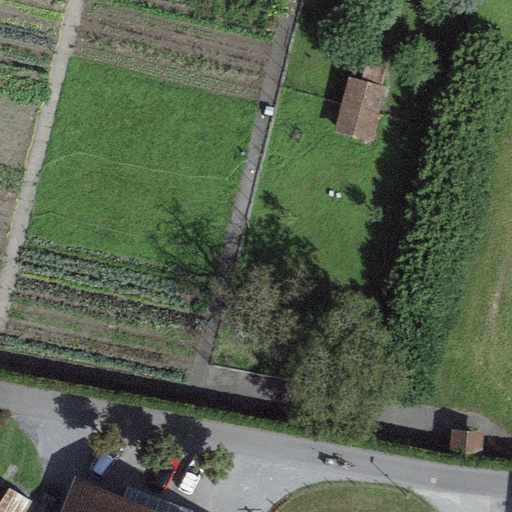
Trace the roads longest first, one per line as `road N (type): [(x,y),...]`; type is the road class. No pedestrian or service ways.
road 1 (residential): [(0,394),(511,481)]
road 2 (track): [(290,0),(190,387)]
road 3 (track): [(77,0),(0,303)]
